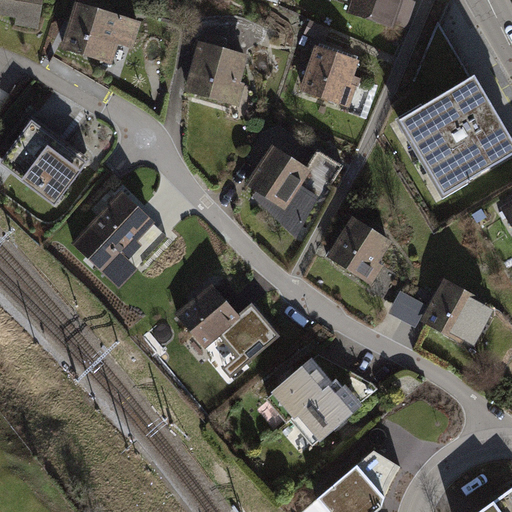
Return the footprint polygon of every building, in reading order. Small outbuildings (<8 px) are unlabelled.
[(41,0),(0,0),(0,14),(14,17),(12,24),(37,28),(41,0)] [(74,0),(59,48),(112,64),(118,41),(132,46),(142,19),(74,0)] [(347,0),(347,3),(344,9),(393,28),(395,22),(408,28),(417,1),(414,0),(347,0)] [(332,27),(310,18),(304,31),(325,40),(332,27)] [(249,52),(197,38),(184,89),(239,105),(245,82),(240,80),(249,52)] [(361,57),(314,43),(298,88),(351,106),(361,76),(354,74),(361,57)] [(511,135),(474,70),(397,116),(442,198),(511,157),(511,135)] [(89,159),(30,116),(1,160),(55,201),(89,159)] [(308,164),(271,142),(244,188),(296,235),(319,195),(302,183),(308,173),(330,187),(345,165),(318,147),(308,164)] [(153,220),(121,189),(71,240),(103,272),(116,284),(134,266),(121,253),(153,220)] [(511,198),(499,206),(511,226),(511,198)] [(352,214),(325,255),(371,285),(384,265),(379,262),(393,239),(352,214)] [(443,275),(421,320),(468,345),(479,324),(474,322),(487,301),(443,275)] [(215,278),(180,308),(215,349),(232,336),(226,329),(244,313),(215,278)] [(403,288),(391,311),(414,322),(425,299),(403,288)] [(346,388),(313,353),(265,390),(309,445),(370,395),(359,379),(346,388)] [(400,467),(374,451),(318,498),(329,511),(367,511),(385,498),(391,482),(400,467)] [(511,511),(511,484),(473,511),(511,511)]
